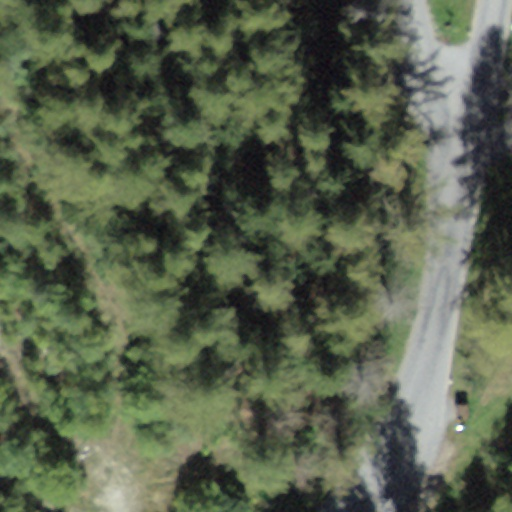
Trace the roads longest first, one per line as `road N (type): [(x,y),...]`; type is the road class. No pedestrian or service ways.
road 1 (unclassified): [(457,198),(424,399),(382,483),(355,511)]
road 2 (unclassified): [(457,198),(407,0)]
road 3 (unclassified): [(499,0),(457,198)]
